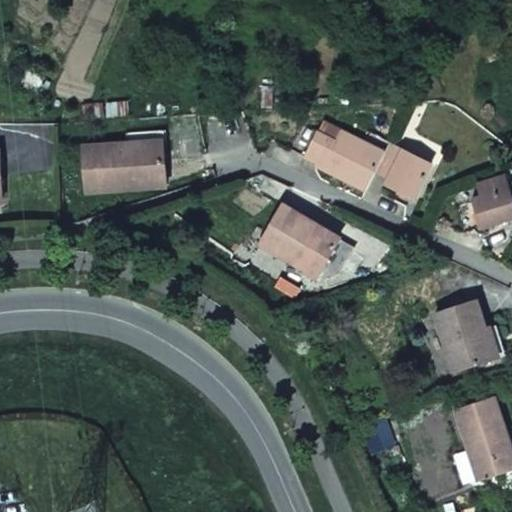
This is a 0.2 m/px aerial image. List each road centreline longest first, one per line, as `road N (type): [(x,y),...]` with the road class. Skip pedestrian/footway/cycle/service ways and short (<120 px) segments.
road 1 (tertiary): [(295,511),(246,409),(182,352),(100,313),(0,311)]
road 2 (residential): [(238,162),(261,162),(511,277)]
